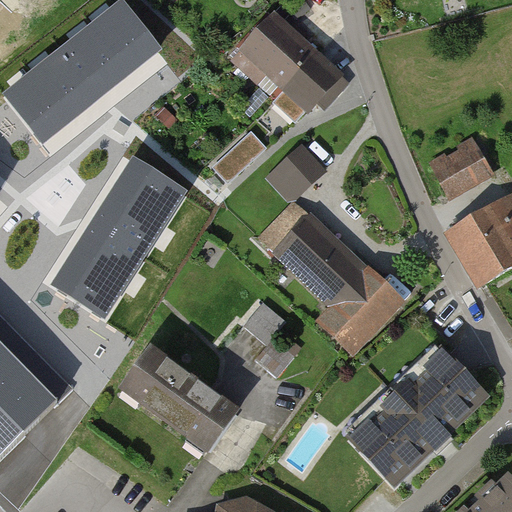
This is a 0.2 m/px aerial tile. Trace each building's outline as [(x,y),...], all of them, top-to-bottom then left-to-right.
[(156,53),(121,11),(12,99),(44,141),(156,53)] [(347,82),(274,17),(238,58),(311,122),(347,82)] [(212,171),(228,188),(267,152),(252,135),(212,171)] [(431,167),(450,199),(490,175),(472,143),(431,167)] [(327,176),(302,149),(273,176),(298,203),(327,176)] [(181,197),(135,169),(58,288),(105,317),(181,197)] [(511,202),(511,200),(450,236),(480,288),(511,269),(511,202)] [(400,305),(296,207),(264,243),(335,312),(323,324),(355,352),(400,305)] [(264,305),(245,328),(268,348),(256,362),(278,380),(296,359),(274,341),(288,324),(264,305)] [(0,461),(73,391),(0,312),(0,461)] [(152,353),(124,391),(209,454),(237,416),(152,353)] [(352,441),(394,485),(484,399),(443,356),(352,441)] [(511,511),(511,480),(478,511),(511,511)] [(222,511),(282,511),(253,499),(223,510),(222,511)]
